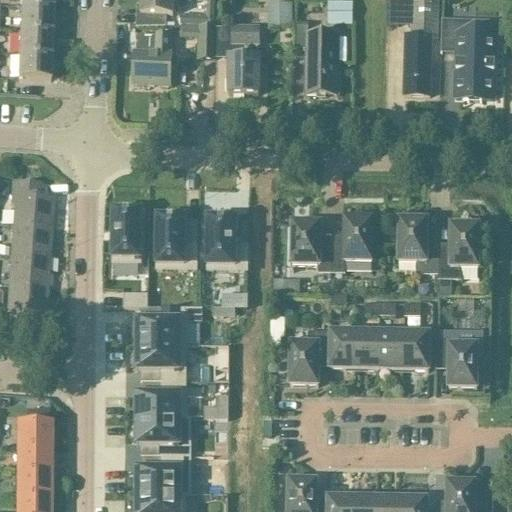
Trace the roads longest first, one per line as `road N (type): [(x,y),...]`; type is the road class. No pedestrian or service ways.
road 1 (residential): [(88,148),(133,156),(511,163)]
road 2 (residential): [(466,435),(466,460),(310,459),(311,412),(466,411)]
road 3 (residential): [(80,382),(88,148)]
road 4 (residential): [(88,148),(94,0)]
road 5 (residential): [(80,382),(79,511)]
